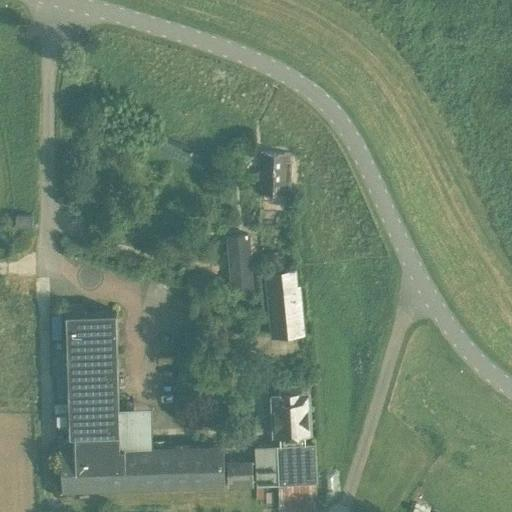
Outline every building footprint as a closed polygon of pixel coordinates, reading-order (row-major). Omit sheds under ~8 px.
[(92,140),(88,152),(97,154),(100,143),(92,140)] [(290,152),(259,151),(258,193),(264,193),(263,210),(283,210),(284,193),(289,193),(290,152)] [(33,226),(33,214),(17,214),(16,226),(33,226)] [(250,233),(227,235),(232,296),(255,295),(250,233)] [(273,335),(294,332),(305,331),(300,287),(297,287),(295,270),(267,273),(273,335)] [(241,484),(253,483),(252,459),(225,460),(224,444),(120,446),(117,310),(67,311),(71,433),(76,433),(76,448),(62,448),(63,489),(226,484),(230,484),(241,484)] [(281,395),(275,396),(277,434),(309,433),(307,394),(301,394),(301,384),(280,385),(281,395)] [(256,444),(257,484),(317,481),(315,442),(256,444)]
